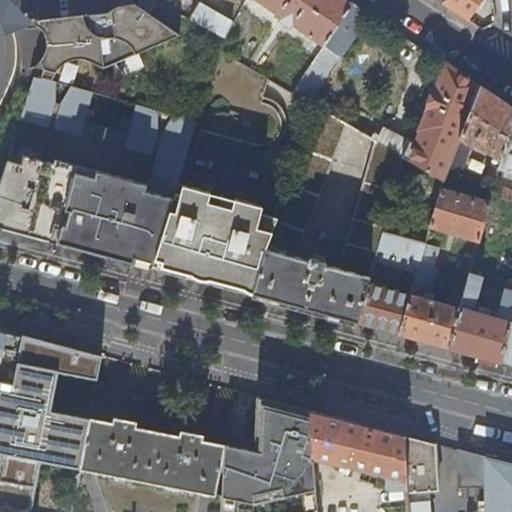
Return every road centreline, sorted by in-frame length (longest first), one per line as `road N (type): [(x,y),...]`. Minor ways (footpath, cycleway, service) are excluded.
road 1 (residential): [(0,284),(511,416)]
road 2 (residential): [(511,83),(388,0)]
